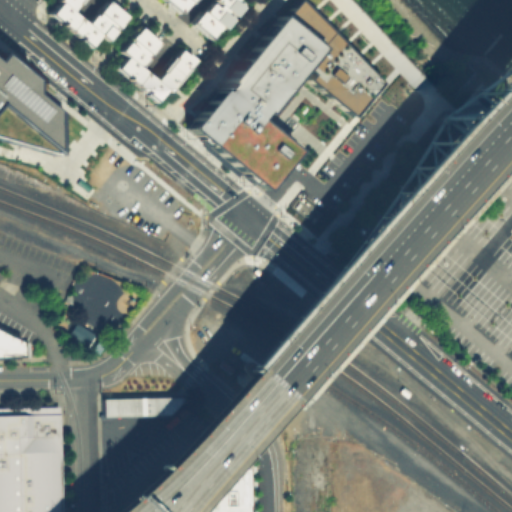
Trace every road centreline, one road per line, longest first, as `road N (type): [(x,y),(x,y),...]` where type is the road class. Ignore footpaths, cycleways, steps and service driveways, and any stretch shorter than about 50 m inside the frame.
road 1 (motorway): [(511,80),(196,448)]
road 2 (motorway): [(198,453),(511,86)]
road 3 (secondary): [(191,167),(10,18)]
road 4 (secondary): [(425,361),(250,215)]
road 5 (tertiary): [(250,215),(231,223),(137,330),(137,344)]
road 6 (tertiary): [(270,511),(260,438),(191,377)]
road 7 (residential): [(81,511),(79,378)]
